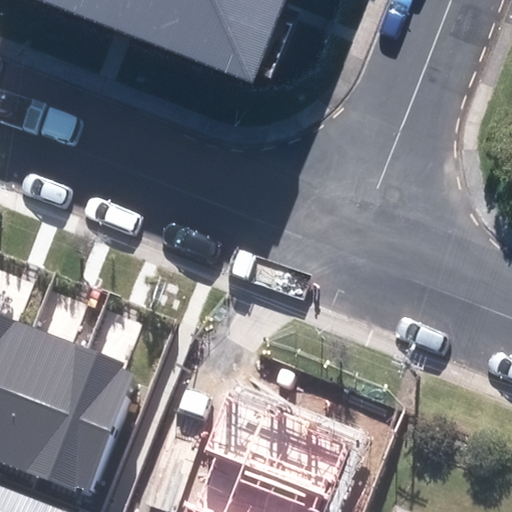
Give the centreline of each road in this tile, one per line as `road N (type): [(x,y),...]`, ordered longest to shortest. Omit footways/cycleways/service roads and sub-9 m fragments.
road 1 (residential): [(349,253),(0,117)]
road 2 (residential): [(448,0),(349,253)]
road 3 (residential): [(511,318),(349,253)]
